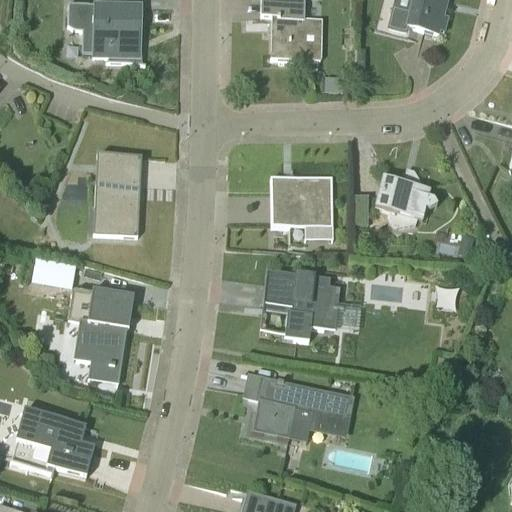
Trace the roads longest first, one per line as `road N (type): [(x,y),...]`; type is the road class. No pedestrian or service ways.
road 1 (residential): [(149,511),(191,296),(200,126)]
road 2 (residential): [(200,126),(404,124),(436,111),(466,91),(492,51),(505,0)]
road 3 (residential): [(200,126),(204,0)]
